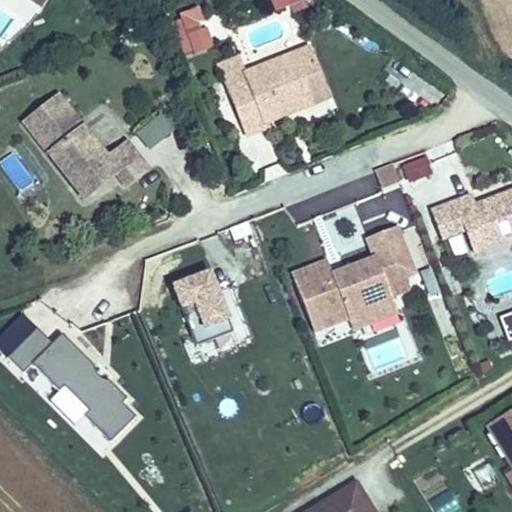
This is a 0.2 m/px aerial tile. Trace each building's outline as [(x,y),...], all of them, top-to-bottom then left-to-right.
[(302,10),(298,0),(260,0),(267,20),(302,10)] [(182,14),(191,38),(198,35),(193,24),(200,21),(195,9),(182,14)] [(182,14),(176,17),(185,40),(191,38),(182,14)] [(332,30),(324,45),(349,58),(357,43),(332,30)] [(252,72),(227,82),(249,134),(271,125),(268,119),(317,99),(307,75),(321,69),(312,47),(252,72)] [(218,61),(227,82),(252,72),(243,50),(218,61)] [(331,93),(321,69),(307,75),(317,99),(331,93)] [(20,117),(63,168),(79,155),(100,180),(118,165),(127,176),(146,160),(125,135),(106,151),(54,89),(20,117)] [(159,116),(132,135),(145,153),(172,134),(159,116)] [(0,161),(0,165),(15,194),(32,185),(15,154),(0,161)] [(79,155),(63,168),(84,193),(100,180),(79,155)] [(408,163),(414,177),(433,170),(427,156),(408,163)] [(379,164),(385,181),(403,174),(396,158),(379,164)] [(511,189),(507,188),(476,202),(471,193),(454,200),(466,226),(482,219),(487,230),(493,233),(505,228),(511,230),(511,189)] [(432,209),(444,236),(466,226),(454,200),(432,209)] [(482,219),(466,226),(474,248),(511,233),(511,230),(505,228),(493,233),(487,230),(482,219)] [(378,255),(350,266),(352,272),(338,278),(335,272),(330,258),(294,272),(317,328),(351,314),(353,319),(370,313),(374,303),(395,295),(390,280),(417,270),(401,228),(372,239),(378,255)] [(227,259),(190,274),(215,333),(252,318),(227,259)] [(335,272),(338,278),(352,272),(350,266),(335,272)] [(370,313),(353,319),(355,325),(400,309),(395,295),(374,303),(370,313)] [(511,308),(499,311),(504,336),(511,334),(511,308)] [(114,420),(128,434),(155,406),(141,392),(145,388),(127,370),(120,368),(113,362),(111,355),(78,323),(68,333),(52,317),(25,346),(34,355),(39,350),(80,388),(85,383),(119,415),(114,420)] [(119,415),(85,383),(80,388),(66,403),(100,435),(114,420),(119,415)] [(511,399),(485,415),(509,455),(511,453),(511,399)] [(501,461),(511,480),(511,453),(509,455),(501,461)] [(478,488),(492,469),(476,457),(462,476),(478,488)] [(353,474),(328,491),(337,506),(356,493),(362,502),(369,498),(353,474)] [(377,511),(369,498),(362,502),(356,493),(337,506),(328,491),(294,511),(377,511)]
